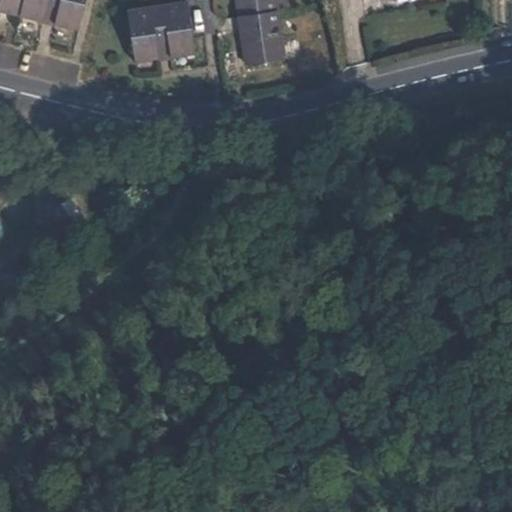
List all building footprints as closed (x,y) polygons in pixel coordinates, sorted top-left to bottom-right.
[(0,0),(0,12),(18,17),(22,0),(0,0)] [(22,0),(18,17),(38,22),(43,0),(22,0)] [(47,25),(51,26),(56,0),(43,0),(38,22),(47,25)] [(56,0),(51,26),(74,32),(81,0),(56,0)] [(178,0),(152,4),(157,30),(163,29),(167,56),(191,53),(182,0),(178,0)] [(235,0),(238,18),(273,13),(271,0),(235,0)] [(157,30),(152,4),(126,9),(133,62),(155,58),(151,31),(157,30)] [(273,13),(238,18),(238,24),(244,62),(280,57),(273,13)] [(151,31),(155,58),(164,57),(167,56),(163,29),(157,30),(151,31)]
